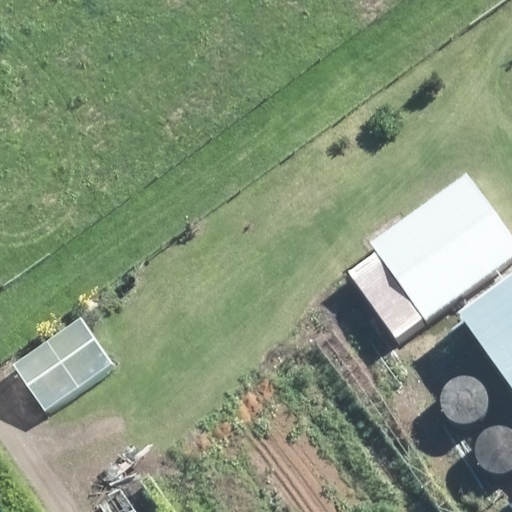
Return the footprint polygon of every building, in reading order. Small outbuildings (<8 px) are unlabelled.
[(511,272),(511,240),(474,186),(349,273),(402,349),(511,272)] [(511,297),(469,328),(511,388),(511,297)] [(123,371),(89,323),(19,372),(53,420),(123,371)] [(471,380),(466,380),(452,385),(450,385),(446,389),(443,393),(440,398),(438,403),(437,408),(438,414),(439,419),(440,424),(443,429),(447,433),(451,437),(456,439),(461,441),(466,442),(472,442),(477,441),(482,439),(487,436),(491,433),(494,428),(497,424),(499,419),(500,413),(500,408),(499,402),(497,397),(494,393),(491,388),(486,385),(482,382),(476,381),(471,380)] [(511,433),(511,434),(506,434),(492,439),(491,440),(487,443),(483,447),(481,452),(479,457),(478,463),(478,468),(479,473),(481,479),(484,483),(487,487),(492,491),(496,493),(501,495),(507,496),(511,496),(511,433)]
